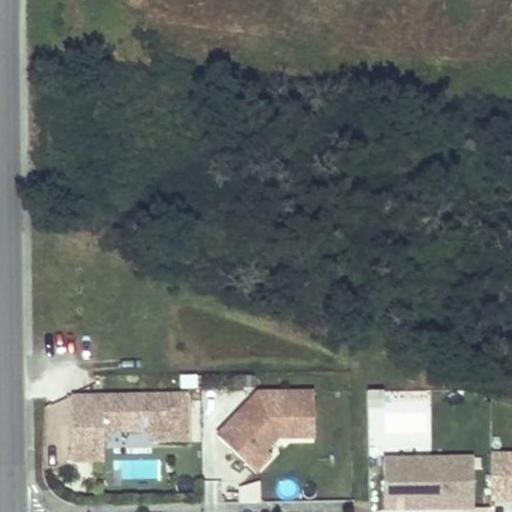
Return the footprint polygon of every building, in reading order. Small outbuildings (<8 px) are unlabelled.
[(317,387),(265,388),(224,435),(263,469),(294,434),(318,433),(317,387)] [(187,442),(186,395),(102,397),(102,432),(152,431),(152,443),(187,442)] [(511,455),(490,455),(490,500),(511,500),(511,455)] [(473,509),(472,457),(400,459),(400,479),(383,479),(384,510),(402,510),(402,505),(427,505),(427,510),(473,509)] [(400,479),(400,459),(383,459),(383,479),(400,479)] [(236,487),(238,505),(260,502),(257,484),(236,487)]
